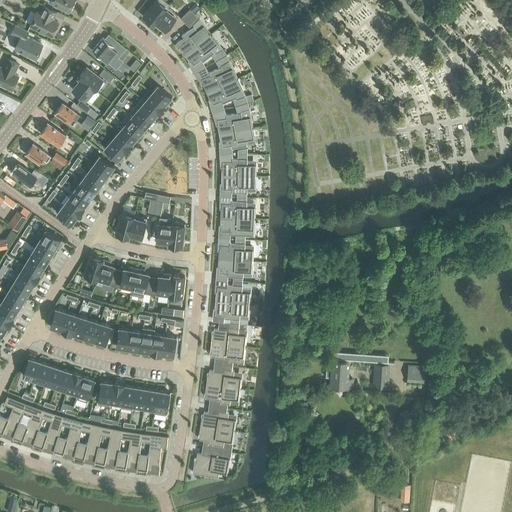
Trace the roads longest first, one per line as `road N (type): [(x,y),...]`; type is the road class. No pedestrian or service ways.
road 1 (residential): [(215,511),(350,472),(511,406)]
road 2 (residential): [(188,369),(173,476),(160,489),(106,482),(0,449)]
road 3 (tertiary): [(0,143),(101,2)]
road 4 (residential): [(93,237),(195,114)]
road 5 (residential): [(188,369),(33,332)]
road 6 (residential): [(101,2),(144,37),(180,80),(195,114)]
road 7 (residential): [(195,114),(204,172),(202,257)]
